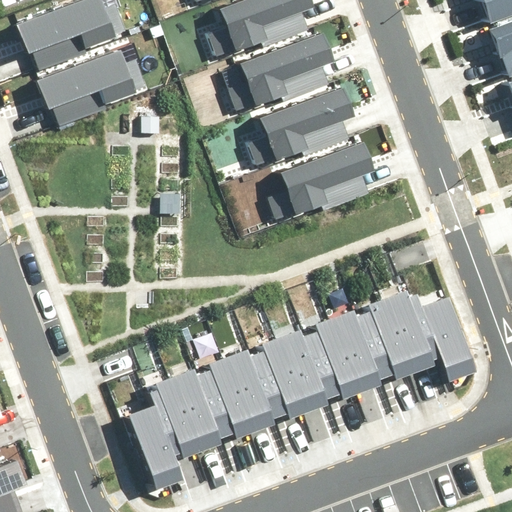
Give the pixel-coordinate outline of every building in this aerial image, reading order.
[(26,46),(32,63),(80,46),(78,43),(120,28),(110,0),(96,5),(94,0),(65,0),(10,20),(20,48),(26,46)] [(230,0),(217,5),(232,46),(257,36),(259,41),(308,23),(301,5),(308,2),(307,0),(230,0)] [(511,0),(478,0),(483,15),(511,5),(511,0)] [(511,12),(479,23),(489,51),(495,49),(501,67),(511,63),(511,12)] [(237,59),(252,99),(277,90),(279,95),(327,77),(321,58),(328,56),(318,29),(237,59)] [(48,101),(54,119),(102,102),(101,98),(142,83),(132,55),(118,60),(113,46),(32,75),(42,103),(48,101)] [(511,73),(499,78),(509,105),(511,104),(511,73)] [(255,113),(270,154),(296,144),(298,149),(346,131),(339,113),(347,110),(337,83),(255,113)] [(141,117),(141,132),(159,133),(159,118),(141,117)] [(274,167),(289,208),(315,199),(317,203),(365,186),(358,167),(365,164),(356,138),(274,167)] [(161,193),(160,212),(180,213),(181,194),(161,193)] [(399,285),(381,292),(409,366),(434,356),(413,301),(408,287),(401,290),(399,285)] [(440,291),(413,301),(434,356),(441,375),(467,365),(440,291)] [(360,299),(362,304),(386,367),(388,374),(409,366),(381,292),(360,299)] [(379,370),(386,367),(362,304),(354,307),(353,303),(334,310),(361,385),(382,377),(379,370)] [(308,324),(331,387),(339,384),(342,392),(361,385),(334,310),(314,317),(315,321),(308,324)] [(324,389),(331,387),(308,324),(299,327),(298,323),(278,330),(306,405),(327,397),(324,389)] [(253,345),(276,407),(283,404),(286,412),(306,405),(278,330),(259,337),(261,341),(253,345)] [(269,410),(276,407),(253,345),(244,348),(243,343),(223,351),(251,425),(272,418),(269,410)] [(197,365),(221,428),(228,425),(231,433),(251,425),(223,351),(204,358),(206,362),(197,365)] [(214,431),(221,428),(197,365),(189,368),(187,364),(168,371),(196,446),(217,438),(214,431)] [(147,397),(166,448),(173,446),(176,453),(196,446),(168,371),(149,378),(150,382),(142,385),(147,397)] [(147,397),(120,407),(148,481),(174,471),(166,448),(147,397)] [(0,511),(19,511),(10,483),(21,479),(12,452),(0,456),(0,511)]
